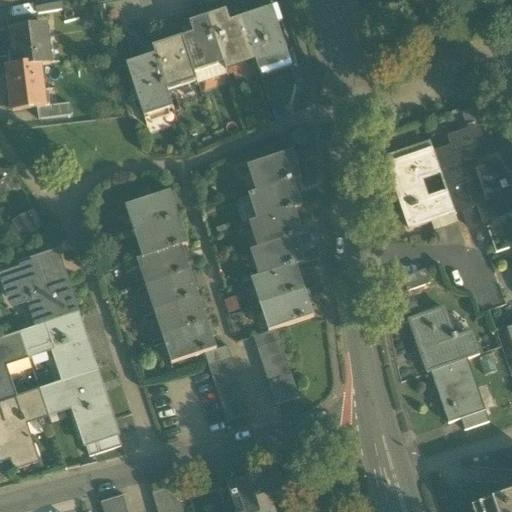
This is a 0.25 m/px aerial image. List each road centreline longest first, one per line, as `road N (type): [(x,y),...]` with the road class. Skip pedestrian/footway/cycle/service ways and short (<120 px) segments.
road 1 (residential): [(345,103),(194,162),(118,168),(52,208)]
road 2 (residential): [(371,415),(159,466)]
road 3 (residential): [(371,415),(351,251)]
road 4 (residential): [(159,466),(0,506)]
road 5 (residential): [(351,251),(345,103)]
road 6 (residential): [(351,251),(448,256),(470,271)]
road 7 (residential): [(159,466),(116,351)]
